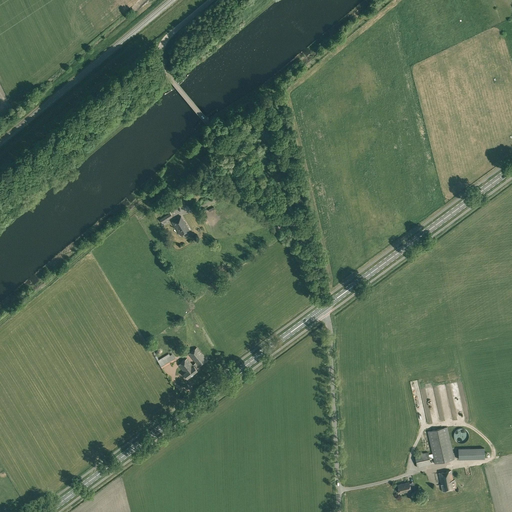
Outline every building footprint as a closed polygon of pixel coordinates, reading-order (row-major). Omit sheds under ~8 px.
[(160,220),(162,223),(172,216),(170,213),(168,214),(160,220)] [(172,221),(180,235),(189,230),(181,216),(178,218),(178,219),(176,221),(175,220),(172,221)] [(183,374),(187,379),(197,371),(196,369),(207,360),(197,347),(188,354),(196,364),(193,366),(187,358),(178,365),(184,373),(183,374)] [(158,362),(162,368),(173,361),(170,355),(158,362)] [(414,455),(417,467),(431,465),(430,458),(433,457),(434,463),(454,459),(447,427),(427,431),(432,454),(429,454),(428,451),(414,455)] [(454,435),(454,436),(454,437),(454,438),(454,439),(455,439),(455,440),(456,441),(457,441),(457,442),(458,442),(459,443),(460,443),(461,443),(462,443),(463,443),(464,442),(465,442),(465,441),(466,441),(467,440),(468,439),(468,438),(468,437),(468,436),(469,435),(468,435),(468,434),(468,433),(468,432),(467,431),(466,430),(465,429),(464,429),(464,428),(463,428),(462,428),(461,428),(460,428),(459,428),(458,428),(458,429),(457,429),(456,430),(455,431),(455,432),(454,432),(454,433),(454,434),(454,435)] [(458,448),(458,460),(484,458),(484,447),(458,448)] [(441,484),(442,491),(456,488),(454,480),(453,480),(451,470),(438,473),(441,484)] [(469,475),(470,478),(467,479),(468,484),(482,482),(481,473),(469,475)] [(410,490),(411,494),(416,493),(414,486),(410,487),(409,482),(397,485),(399,493),(410,490)]
